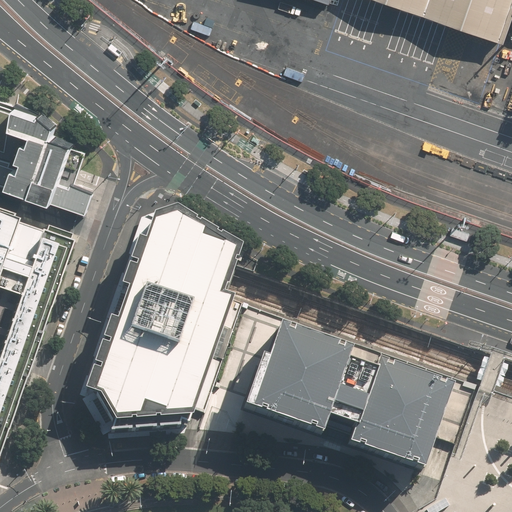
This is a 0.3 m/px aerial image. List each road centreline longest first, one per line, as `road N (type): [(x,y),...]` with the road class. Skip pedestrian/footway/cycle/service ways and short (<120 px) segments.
road 1 (primary): [(35,0),(252,168),(396,239),(511,280)]
road 2 (primary): [(511,322),(336,256),(184,170)]
road 3 (residential): [(383,511),(354,487),(297,470),(182,459),(68,470)]
road 4 (residential): [(114,220),(54,395),(68,470)]
road 5 (primary): [(116,121),(0,22)]
